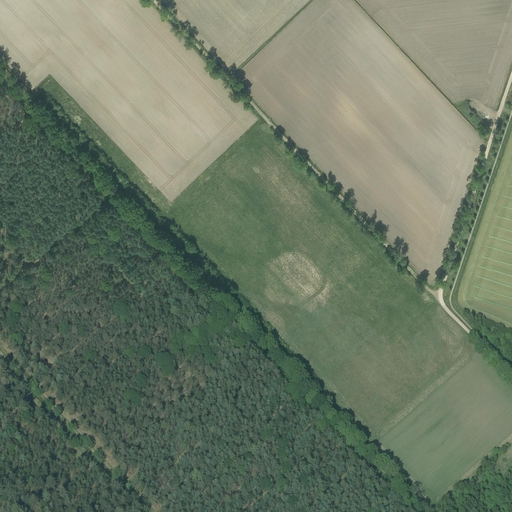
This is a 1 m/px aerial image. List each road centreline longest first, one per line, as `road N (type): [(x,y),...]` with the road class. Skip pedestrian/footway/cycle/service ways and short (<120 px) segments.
road 1 (track): [(438,297),(152,0)]
road 2 (track): [(438,297),(511,77)]
road 3 (track): [(150,511),(0,356)]
